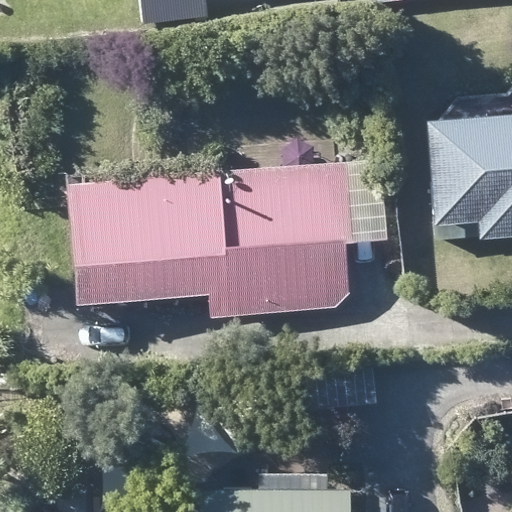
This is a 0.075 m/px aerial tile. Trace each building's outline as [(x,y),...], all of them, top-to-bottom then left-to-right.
[(511,109),(511,110),(510,91),(484,92),(485,111),(445,115),(435,114),(441,221),(484,217),(485,234),(511,231),(511,109)] [(355,286),(347,181),(345,160),(336,161),(254,166),(76,179),(84,286),(85,299),(215,291),(216,313),(339,305),(355,286)] [(376,406),(374,369),(307,373),(309,410),(376,406)] [(241,429),(244,419),(235,413),(226,415),(223,426),(231,432),(241,429)] [(360,511),(360,505),(361,483),(337,483),(255,484),(206,485),(205,511),(360,511)]
